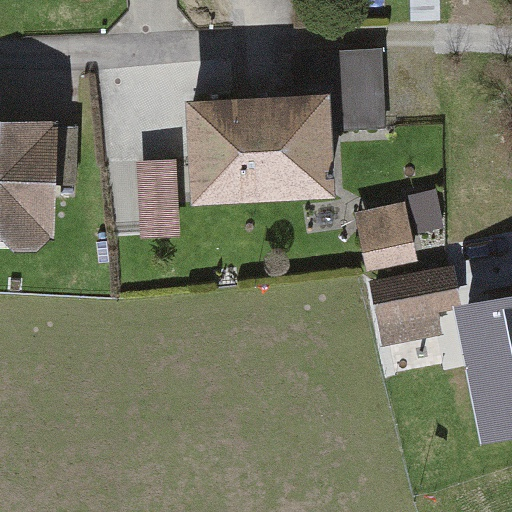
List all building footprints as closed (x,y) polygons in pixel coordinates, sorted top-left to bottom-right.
[(268,96),(209,99),(214,202),(362,194),(359,131),(395,129),(391,51),(266,57),(268,96)] [(0,246),(84,247),(84,118),(0,117),(0,246)] [(143,141),(144,222),(177,222),(176,141),(143,141)] [(438,179),(412,183),(423,247),(448,243),(438,179)] [(359,197),(368,258),(418,251),(409,189),(359,197)] [(474,274),(384,289),(396,355),(485,340),(474,274)]
